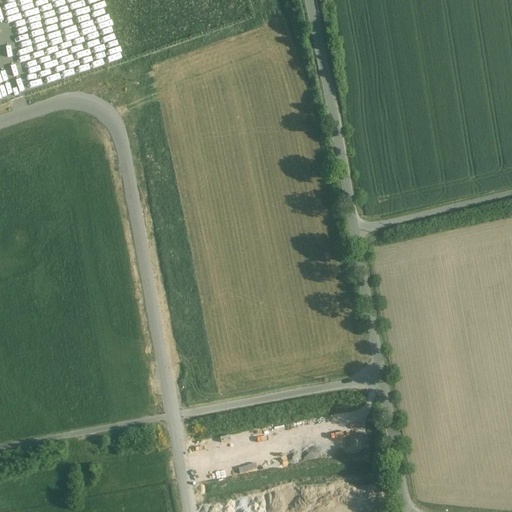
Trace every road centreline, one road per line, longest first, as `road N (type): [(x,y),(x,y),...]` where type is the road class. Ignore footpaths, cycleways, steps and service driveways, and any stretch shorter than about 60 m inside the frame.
road 1 (residential): [(174,416),(112,118),(76,101),(0,122)]
road 2 (unclassified): [(355,230),(309,0)]
road 3 (unclassified): [(174,416),(0,449)]
road 4 (unclassified): [(355,230),(511,193)]
road 5 (unclassified): [(379,377),(355,230)]
road 6 (unclassified): [(405,511),(379,377)]
road 7 (unclassified): [(379,377),(257,400)]
